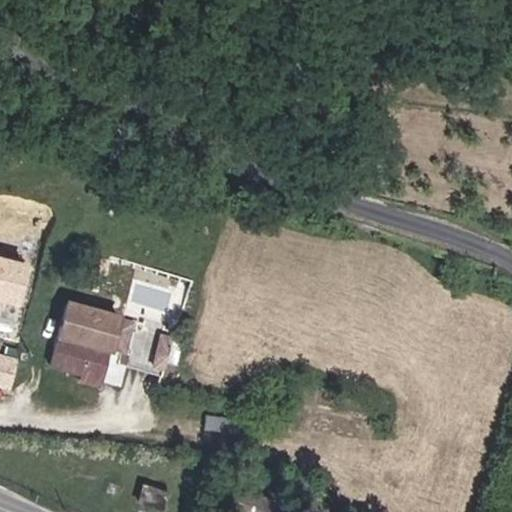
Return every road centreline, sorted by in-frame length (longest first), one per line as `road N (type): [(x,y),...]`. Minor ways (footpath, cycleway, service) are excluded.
road 1 (unclassified): [(511,260),(432,224),(317,190),(0,37)]
road 2 (residential): [(121,421),(0,412)]
